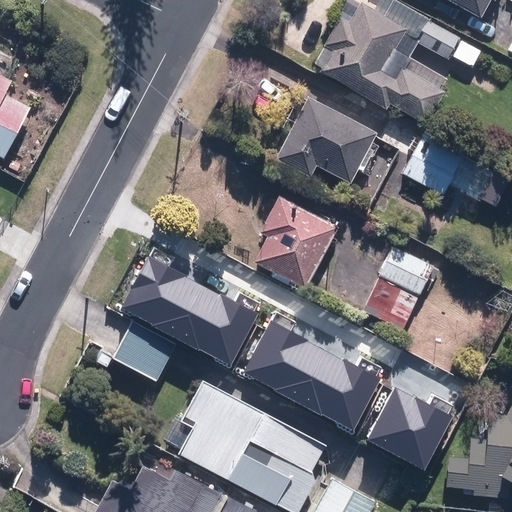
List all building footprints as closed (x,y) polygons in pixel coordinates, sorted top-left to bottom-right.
[(445,0),(478,18),(487,0),(445,0)] [(403,30),(358,4),(347,24),(339,20),(324,45),(332,50),(320,70),(385,108),(387,104),(422,124),(441,93),(400,69),(393,80),(379,71),(403,30)] [(429,22),(417,42),(446,59),(458,39),(429,22)] [(0,156),(3,158),(29,107),(3,94),(10,81),(0,76),(0,156)] [(373,134),(307,99),(275,159),(308,176),(314,164),(348,181),(373,134)] [(462,154),(422,134),(420,138),(387,121),(378,138),(411,155),(401,175),(441,196),(462,154)] [(303,287),(335,226),(279,197),(260,232),(266,236),(253,261),(303,287)] [(401,329),(430,266),(393,248),(363,311),(401,329)] [(179,291),(162,323),(265,377),(297,318),(245,291),(230,318),(179,291)] [(131,323),(112,358),(154,380),(172,345),(131,323)] [(369,341),(350,375),(391,397),(410,363),(369,341)] [(190,426),(176,453),(291,511),(294,511),(312,479),(310,469),(322,445),(202,382),(181,421),(190,426)] [(379,399),(371,414),(403,431),(411,417),(379,399)] [(511,403),(506,416),(487,414),(485,438),(469,437),(467,457),(446,456),(443,493),(505,497),(506,482),(511,484),(511,403)] [(110,480),(92,511),(253,511),(174,469),(168,482),(141,467),(129,490),(110,480)] [(331,479),(313,511),(366,511),(372,500),(331,479)]
